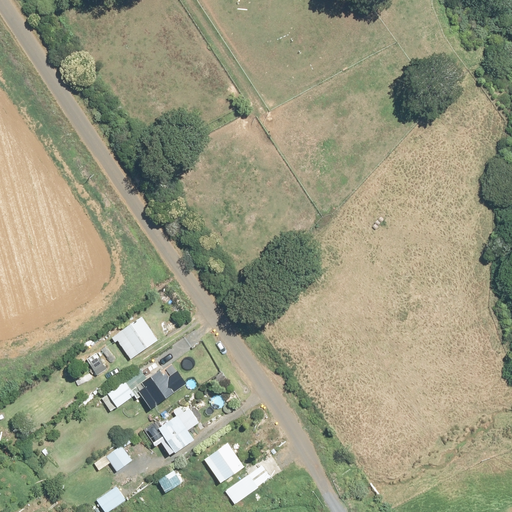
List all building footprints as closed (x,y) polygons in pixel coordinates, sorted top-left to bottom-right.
[(160,341),(144,318),(125,331),(131,340),(126,344),(136,358),(160,341)] [(113,324),(118,334),(125,330),(120,320),(113,324)] [(110,371),(100,355),(88,362),(98,378),(110,371)] [(163,371),(160,373),(150,380),(143,370),(110,393),(111,394),(104,399),(113,412),(120,407),(121,408),(137,396),(139,399),(145,395),(155,409),(190,384),(181,371),(172,377),(170,373),(167,375),(163,371)] [(164,442),(171,452),(174,456),(179,452),(180,454),(198,441),(194,436),(180,416),(162,429),(169,439),(164,442)] [(207,460),(224,484),(248,467),(231,443),(207,460)] [(108,457),(120,472),(135,460),(123,445),(108,457)] [(104,470),(99,461),(86,468),(92,477),(104,470)] [(184,483),(183,482),(176,471),(161,481),(169,494),(184,483)] [(250,475),(228,491),(238,505),(261,488),(250,475)] [(166,493),(159,482),(141,493),(147,503),(156,498),(157,501),(160,499),(159,497),(166,493)] [(114,495),(118,500),(123,496),(120,492),(114,495)]
